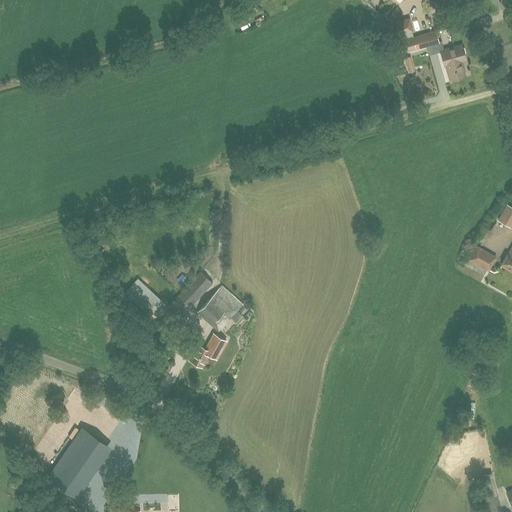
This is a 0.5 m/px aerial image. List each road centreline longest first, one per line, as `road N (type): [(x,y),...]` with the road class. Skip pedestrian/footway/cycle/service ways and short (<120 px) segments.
road 1 (track): [(511,85),(0,238)]
road 2 (unclassified): [(261,511),(148,404),(0,343)]
